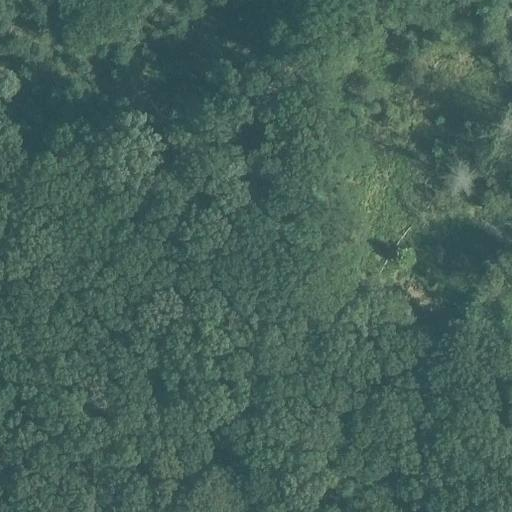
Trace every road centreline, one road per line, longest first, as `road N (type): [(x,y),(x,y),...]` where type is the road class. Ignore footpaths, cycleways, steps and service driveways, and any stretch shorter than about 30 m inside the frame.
road 1 (track): [(312,0),(284,79),(252,117),(199,166),(130,204)]
road 2 (track): [(111,253),(0,477)]
